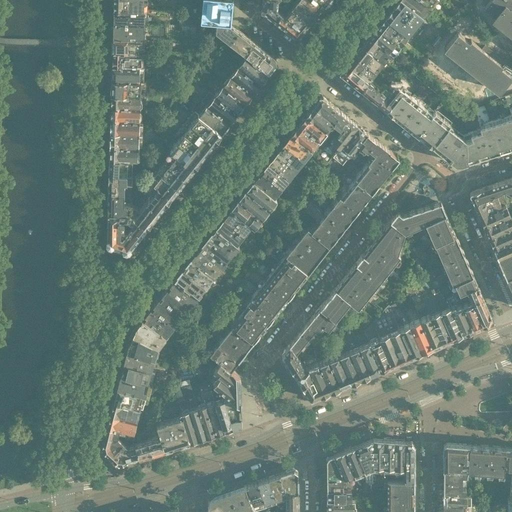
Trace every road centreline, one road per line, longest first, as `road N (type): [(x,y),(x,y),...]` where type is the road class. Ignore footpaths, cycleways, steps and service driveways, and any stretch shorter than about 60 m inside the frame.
road 1 (residential): [(272,432),(256,362),(420,158),(307,61)]
road 2 (residential): [(138,272),(307,61)]
road 3 (tertiary): [(511,328),(272,432)]
road 4 (residential): [(90,255),(98,0)]
road 5 (residential): [(67,490),(68,437),(90,331),(90,255)]
road 6 (residential): [(511,161),(453,181),(511,325)]
road 7 (tertiary): [(272,432),(143,477),(67,490)]
road 8 (tertiary): [(312,441),(430,390)]
road 9 (tertiary): [(192,483),(312,441)]
road 10 (residential): [(427,511),(430,390)]
